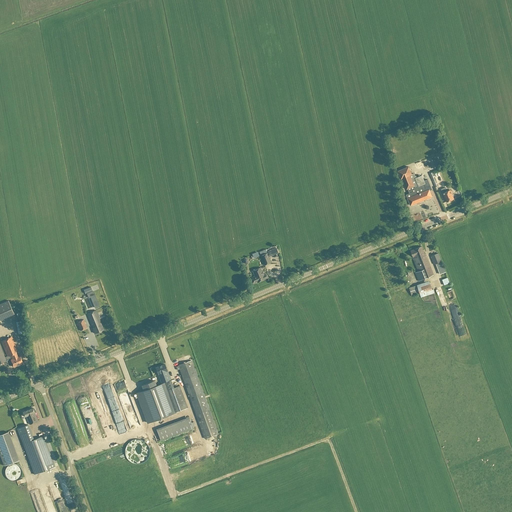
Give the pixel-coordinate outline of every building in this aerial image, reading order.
[(425,169),(437,166),(436,159),(440,158),(439,156),(431,158),(432,164),(425,166),(425,169)] [(432,197),(429,191),(431,190),(427,180),(423,181),(421,176),(415,178),(413,174),(411,175),(408,167),(397,172),(400,179),(402,179),(406,189),(407,189),(409,194),(406,195),(410,206),(432,197)] [(445,188),(440,190),(442,193),(444,199),(445,198),(446,202),(447,202),(448,202),(452,200),(453,200),(462,196),(459,190),(457,191),(457,193),(452,195),(451,194),(452,194),(451,191),(450,191),(449,190),(446,192),(445,188)] [(421,247),(411,251),(413,257),(412,257),(418,272),(415,273),(418,281),(433,275),(425,254),(424,254),(421,247)] [(267,254),(260,256),(264,266),(271,263),(267,254)] [(438,254),(431,256),(434,265),(436,264),(441,262),(438,254)] [(436,264),(440,275),(445,273),(441,262),(436,264)] [(404,269),(411,285),(417,282),(410,266),(404,269)] [(266,275),(264,276),(261,268),(252,272),(254,277),(251,278),(254,283),(257,282),(267,278),(266,275)] [(416,285),(417,286),(409,288),(411,296),(419,294),(421,298),(434,293),(433,289),(432,290),(429,281),(416,285)] [(102,294),(95,296),(102,317),(106,316),(104,309),(106,309),(102,294)] [(8,301),(0,304),(0,320),(14,314),(8,301)] [(95,311),(87,314),(93,329),(93,330),(94,333),(95,334),(103,330),(95,311)] [(16,321),(18,334),(26,333),(24,320),(20,321),(19,320),(16,321)] [(83,320),(77,323),(80,331),(87,329),(83,320)] [(0,364),(6,362),(6,361),(10,359),(14,367),(23,363),(12,337),(0,342),(0,364)] [(177,371),(179,370),(204,438),(217,433),(191,361),(178,366),(176,367),(177,371)] [(165,365),(155,368),(158,375),(162,384),(172,414),(187,408),(179,386),(173,388),(165,365)] [(172,414),(162,384),(156,386),(154,381),(141,386),(143,391),(137,393),(148,423),(173,414),(172,414)] [(106,399),(113,396),(110,389),(104,392),(106,399)] [(99,394),(91,397),(104,430),(111,428),(99,397),(103,395),(101,390),(98,392),(99,394)] [(38,422),(34,412),(35,411),(34,409),(33,409),(23,412),(24,417),(25,416),(29,425),(38,422)] [(189,417),(156,429),(160,440),(193,429),(189,417)] [(54,467),(43,437),(34,440),(28,425),(18,429),(34,475),(54,467)] [(0,435),(0,455),(4,466),(19,461),(9,432),(0,435)] [(16,479),(16,469),(6,469),(6,479),(16,479)] [(62,501),(54,504),(57,511),(65,508),(62,501)]
